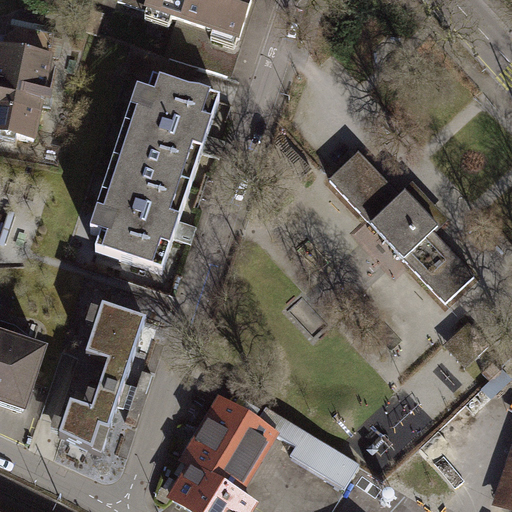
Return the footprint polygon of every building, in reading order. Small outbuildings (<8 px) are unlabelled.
[(121,0),(120,4),(182,24),(170,60),(230,80),(256,0),(121,0)] [(64,40),(7,29),(0,62),(0,136),(35,144),(42,107),(52,109),(54,99),(44,97),(52,57),(60,58),(64,40)] [(220,103),(155,82),(150,96),(138,92),(115,163),(192,188),(220,103)] [(396,201),(356,159),(327,187),(445,311),(474,283),(429,235),(444,222),(411,187),(396,201)] [(102,238),(97,254),(163,276),(192,188),(115,163),(92,235),(102,238)] [(102,459),(147,324),(103,310),(87,359),(108,366),(93,411),(72,404),(60,440),(102,459)] [(469,324),(444,348),(464,370),(490,346),(469,324)] [(0,403),(24,412),(44,355),(0,339),(0,403)] [(494,365),(483,376),(489,382),(500,372),(494,365)] [(192,469),(172,502),(188,511),(251,511),(255,506),(239,496),(275,436),(284,422),(267,411),(258,426),(222,404),(185,464),(192,469)] [(292,460),(346,491),(361,467),(284,422),(275,436),(298,450),(292,460)] [(511,511),(511,452),(492,509),(502,511),(511,511)] [(347,491),(370,506),(386,481),(362,466),(347,491)]
